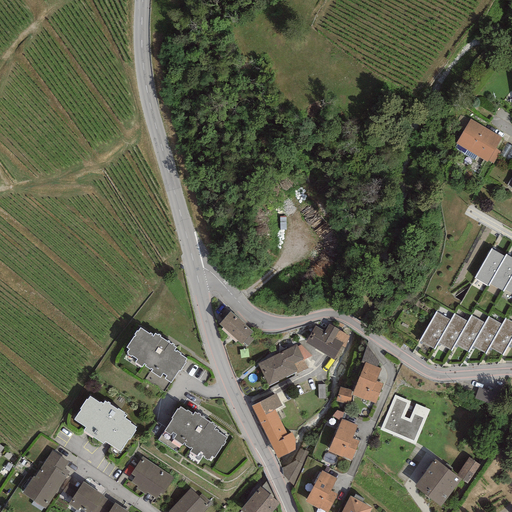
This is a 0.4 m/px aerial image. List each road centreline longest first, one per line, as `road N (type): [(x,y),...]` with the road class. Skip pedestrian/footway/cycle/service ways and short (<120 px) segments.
road 1 (residential): [(195,269),(247,320),(273,329),(339,315),(425,374),(511,375)]
road 2 (tertiary): [(195,269),(147,102),(142,0)]
road 3 (tertiary): [(289,511),(227,381),(195,269)]
